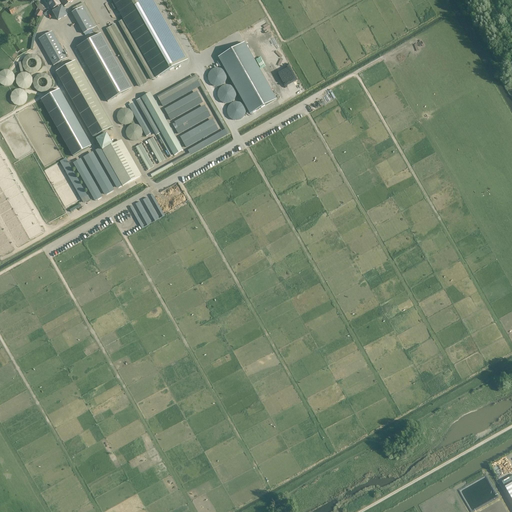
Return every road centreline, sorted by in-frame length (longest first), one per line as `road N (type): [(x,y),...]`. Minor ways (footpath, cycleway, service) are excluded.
road 1 (track): [(459,379),(302,104)]
road 2 (track): [(195,511),(45,249)]
road 3 (track): [(325,438),(177,176)]
road 4 (track): [(390,399),(242,138)]
road 5 (track): [(256,468),(111,212)]
road 6 (track): [(99,511),(0,335)]
road 7 (track): [(361,0),(265,54),(248,34),(196,62)]
road 8 (track): [(436,213),(352,74)]
